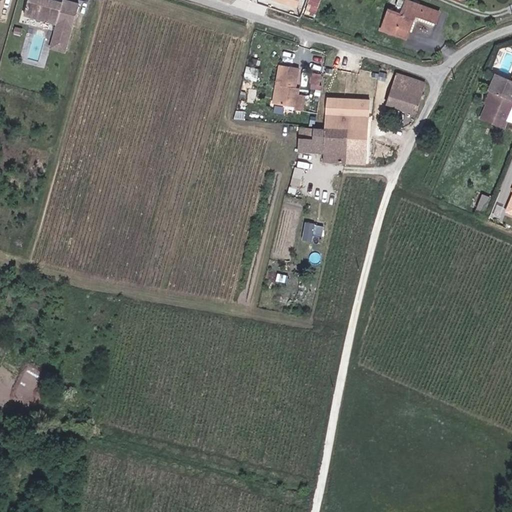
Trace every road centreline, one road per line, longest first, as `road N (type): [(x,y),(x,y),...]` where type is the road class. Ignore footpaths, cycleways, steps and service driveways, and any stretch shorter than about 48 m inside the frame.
road 1 (track): [(314,511),(373,236),(436,75)]
road 2 (unclassified): [(201,0),(436,75),(511,30)]
